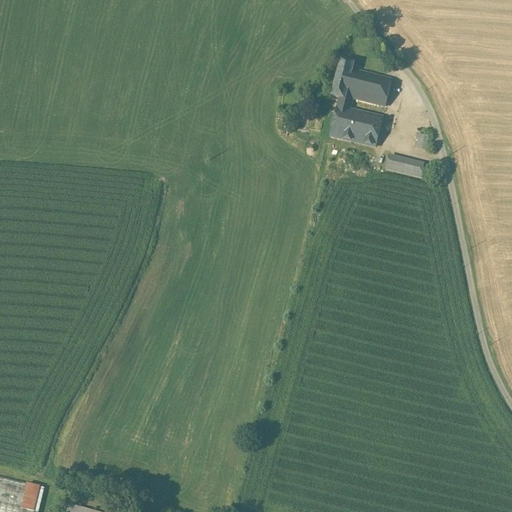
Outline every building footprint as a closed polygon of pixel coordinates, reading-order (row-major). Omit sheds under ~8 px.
[(354,66),(342,63),(339,73),(335,87),(332,98),(344,102),(342,111),(351,113),(354,100),(385,108),(391,82),(353,72),(354,66)] [(385,108),(354,100),(351,113),(381,120),(385,108)] [(342,111),(339,110),(332,137),(375,147),(381,120),(342,111)] [(290,112),(282,112),(281,124),(289,124),(290,112)] [(429,138),(418,136),(415,150),(425,153),(429,138)] [(420,181),(424,165),(388,156),(384,171),(420,181)] [(21,511),(28,485),(0,478),(0,511),(21,511)] [(28,485),(21,511),(35,511),(41,488),(28,485)]
